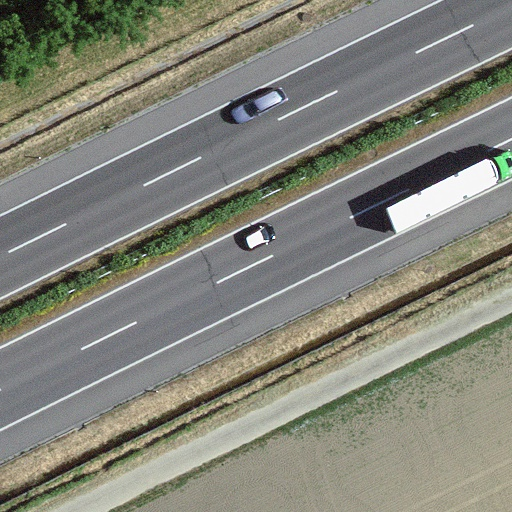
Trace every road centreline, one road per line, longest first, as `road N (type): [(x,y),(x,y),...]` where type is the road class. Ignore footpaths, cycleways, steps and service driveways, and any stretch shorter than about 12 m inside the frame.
road 1 (motorway): [(0,390),(511,139)]
road 2 (motorway): [(511,7),(0,257)]
road 3 (track): [(511,299),(76,511)]
